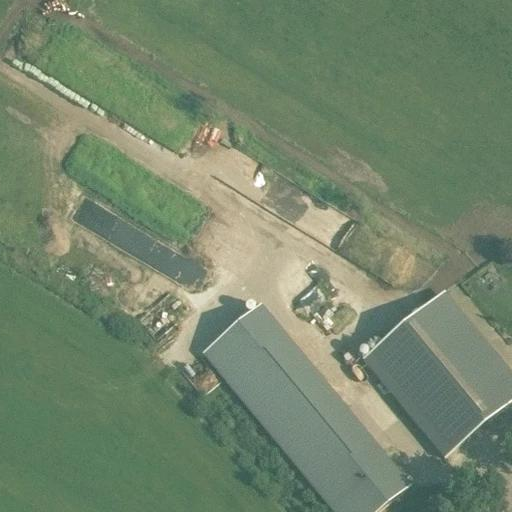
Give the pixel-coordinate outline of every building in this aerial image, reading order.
[(0,97),(0,112),(30,131),(39,116),(2,94),(0,97)] [(376,267),(390,277),(407,253),(393,243),(376,267)] [(454,450),(511,401),(511,382),(442,298),(375,354),(454,450)] [(261,309),(247,320),(258,334),(272,323),(261,309)] [(330,511),(383,511),(410,490),(374,446),(316,495),(330,511)]
